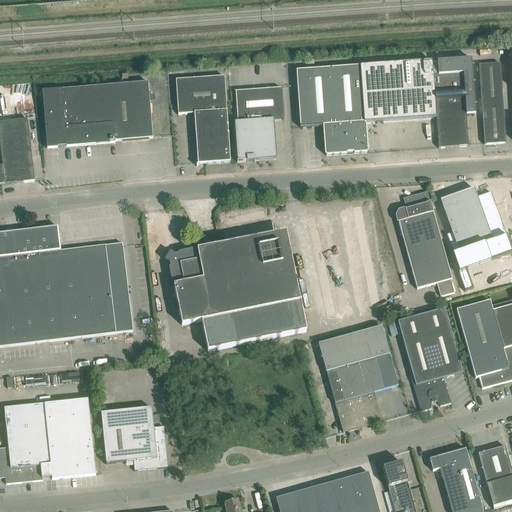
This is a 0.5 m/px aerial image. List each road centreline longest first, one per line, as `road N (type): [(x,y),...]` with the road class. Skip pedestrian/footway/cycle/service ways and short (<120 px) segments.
road 1 (unclassified): [(0,507),(203,487),(511,413)]
road 2 (unclassified): [(511,165),(0,207)]
road 3 (unknown): [(148,190),(164,340),(187,357),(311,333),(312,256),(286,226),(284,181)]
